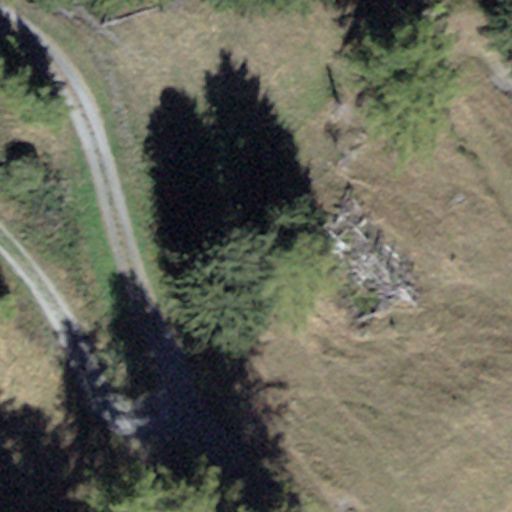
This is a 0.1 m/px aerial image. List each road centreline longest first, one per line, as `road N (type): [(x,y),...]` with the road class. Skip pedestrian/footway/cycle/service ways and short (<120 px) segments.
road 1 (track): [(0,35),(52,76),(84,139),(172,384),(290,511)]
road 2 (track): [(188,402),(168,412),(127,401),(0,237)]
